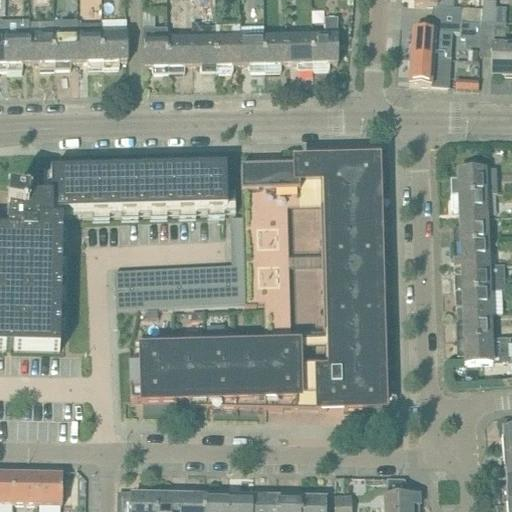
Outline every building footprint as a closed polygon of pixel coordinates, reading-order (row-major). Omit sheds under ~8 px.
[(414,0),(414,8),(453,11),(453,0),(414,0)] [(481,11),(480,24),(479,43),(480,43),(479,54),(492,54),(492,79),(493,79),(493,78),(511,78),(511,48),(504,48),(505,26),(494,25),(495,4),(481,3),(481,11)] [(460,10),(460,23),(480,24),(481,11),(460,10)] [(312,40),(313,74),(328,74),(328,67),(337,67),(337,47),(337,20),(325,20),(325,40),(312,40)] [(232,69),(240,69),(240,41),(239,41),(239,28),(219,28),(219,21),(215,21),(215,29),(215,42),(216,76),(232,76),(232,69)] [(53,38),(54,73),(70,73),(70,66),(78,66),(77,27),(77,23),(53,24),(53,38)] [(480,24),(460,23),(459,42),(479,43),(480,24)] [(30,67),(29,39),(29,26),(19,26),(20,39),(5,39),(6,74),(22,74),(22,67),(30,67)] [(102,72),(102,37),(101,37),(101,26),(77,27),(78,66),(86,66),(86,73),(102,72)] [(200,77),(216,76),(215,42),(215,29),(191,30),(191,31),(191,42),(192,70),(200,70),(200,77)] [(168,77),(167,43),(167,30),(142,31),(143,71),(152,71),(152,78),(168,77)] [(412,32),(410,60),(445,62),(449,63),(451,46),(451,35),(432,33),(412,32)] [(102,37),(102,72),(118,72),(118,65),(127,65),(126,36),(102,37)] [(29,39),(30,67),(38,67),(38,74),(54,73),(53,38),(29,39)] [(288,40),(264,41),(264,75),(280,75),(280,68),(288,68),(288,40)] [(312,40),(288,40),(288,68),(297,68),(297,75),(313,74),(312,40)] [(248,76),(264,75),(264,41),(240,41),(240,69),(248,69),(248,76)] [(184,70),(192,70),(191,42),(167,43),(168,77),(184,77),(184,70)] [(445,62),(410,60),(408,88),(448,91),(448,77),(444,77),(445,62)] [(467,82),(466,92),(477,93),(478,82),(467,82)] [(241,169),(242,211),(242,222),(244,307),(244,310),(263,309),(264,347),(143,350),(143,368),(129,368),(130,404),(189,403),(189,409),(266,411),(327,412),(327,411),(321,410),(320,405),(335,405),(343,404),(343,411),(343,412),(381,411),(381,409),(381,391),(384,391),(379,183),(375,183),(375,166),(316,167),(316,168),(316,171),(296,171),(296,168),(241,169)] [(6,235),(0,235),(0,353),(5,353),(6,353),(13,353),(59,354),(59,336),(53,336),(53,326),(60,326),(60,307),(54,307),(54,297),(60,297),(61,279),(54,279),(55,268),(61,268),(61,250),(55,250),(55,239),(62,240),(62,225),(52,224),(52,217),(226,212),(226,170),(208,170),(208,177),(197,177),(197,171),(179,171),(179,177),(169,178),(168,171),(150,172),(150,178),(140,178),(140,172),(121,172),(121,179),(111,179),(111,173),(92,173),(92,180),(82,180),(82,173),(50,174),(51,202),(29,202),(28,216),(25,216),(14,214),(9,214),(6,235)] [(451,198),(486,197),(497,197),(496,172),(456,173),(457,182),(450,182),(451,198)] [(458,222),(487,221),(486,197),(451,198),(451,214),(458,214),(458,222)] [(25,216),(27,201),(9,199),(8,201),(10,201),(9,211),(7,211),(7,213),(9,214),(14,214),(25,216)] [(487,221),(458,222),(458,230),(452,231),(453,247),(488,245),(487,221)] [(169,273),(114,276),(116,312),(116,313),(137,312),(139,312),(141,312),(196,309),(244,307),(242,222),(230,222),(230,225),(231,268),(231,270),(169,273)] [(489,269),(488,245),(453,247),(454,271),(460,270),(489,269)] [(454,295),(504,293),(503,269),(489,269),(460,270),(460,279),(454,279),(454,295)] [(462,319),(491,318),(490,294),(504,293),(454,295),(455,311),(462,310),(462,319)] [(456,343),(492,342),(491,318),(462,319),(462,327),(456,327),(456,343)] [(492,342),(456,343),(457,359),(463,359),(464,367),(492,366),(492,363),(503,362),(503,364),(504,364),(503,341),(492,342)] [(503,456),(511,455),(511,421),(502,423),(502,431),(503,440),(501,440),(503,456)] [(506,480),(511,479),(511,455),(503,456),(504,472),(505,472),(506,480)] [(0,507),(13,508),(13,478),(0,477),(0,507)] [(38,478),(13,478),(13,508),(12,511),(37,511),(37,508),(38,478)] [(62,479),(38,478),(37,508),(61,509),(62,479)] [(505,488),(501,489),(502,505),(506,504),(511,503),(511,479),(506,480),(507,488),(505,488)] [(155,511),(156,497),(140,497),(140,498),(131,498),(130,511),(155,511)] [(156,497),(155,511),(179,511),(180,499),(172,499),(172,497),(156,497)] [(188,499),(180,499),(179,511),(203,511),(204,498),(188,498),(188,499)] [(203,511),(227,511),(228,500),(220,500),(220,498),(204,498),(203,511)] [(383,511),(418,511),(418,506),(411,507),(411,498),(383,499),(383,511)] [(251,511),(252,499),(236,499),(236,500),(228,500),(227,511),(251,511)] [(252,499),(251,511),(276,511),(276,501),(268,501),(268,499),(252,499)] [(332,511),(350,511),(350,499),(332,500),(332,511)] [(300,511),(300,500),(285,500),(285,501),(276,501),(276,511),(300,511)] [(316,500),(300,500),(300,511),(325,511),(325,502),(316,502),(316,500)]
